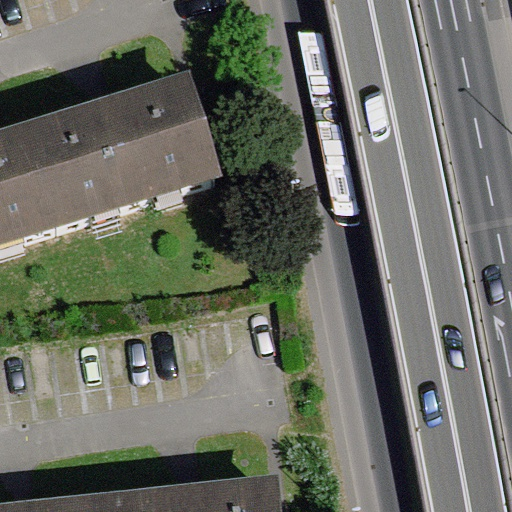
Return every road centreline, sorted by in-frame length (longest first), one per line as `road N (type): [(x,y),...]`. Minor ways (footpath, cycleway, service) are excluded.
road 1 (primary): [(303,0),(405,511)]
road 2 (primary): [(371,0),(471,511)]
road 3 (primary): [(511,305),(449,0)]
